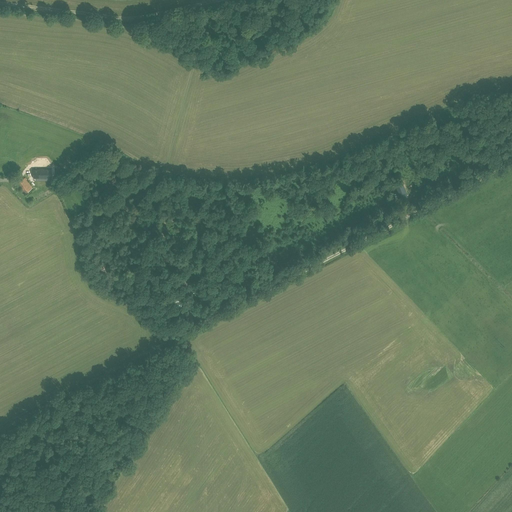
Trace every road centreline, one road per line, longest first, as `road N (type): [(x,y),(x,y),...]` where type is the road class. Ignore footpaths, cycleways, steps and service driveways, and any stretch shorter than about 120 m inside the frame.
road 1 (track): [(0,430),(511,164)]
road 2 (track): [(216,1),(166,164),(135,193),(139,212),(184,275),(184,335)]
road 3 (track): [(166,164),(201,178),(279,174),(511,88)]
road 4 (track): [(221,0),(129,19),(0,3)]
